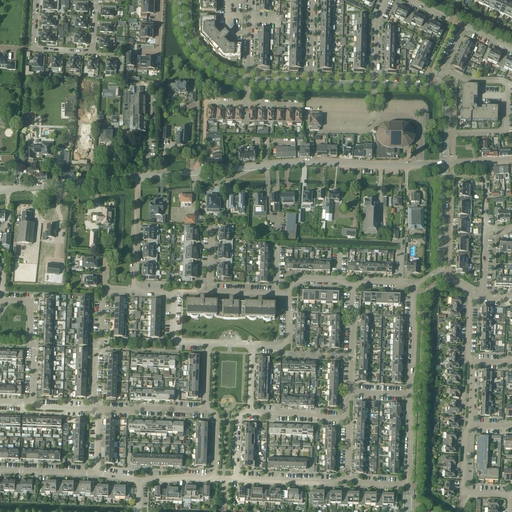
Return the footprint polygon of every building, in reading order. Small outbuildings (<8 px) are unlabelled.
[(58,11),(59,1),(49,0),(44,0),(45,0),(45,4),(44,4),(43,5),(43,6),(43,10),(47,10),(47,11),(50,11),(50,10),(58,11)] [(201,0),(200,0),(199,7),(201,7),(201,11),(214,11),(214,0),(201,0)] [(494,10),(498,0),(491,0),(488,7),(494,10)] [(499,12),(504,2),(499,0),(498,0),(494,10),(499,12)] [(88,2),(73,1),(73,6),(75,6),(75,12),(80,12),(80,13),(83,13),(83,12),(87,12),(87,8),(88,8),(87,8),(88,6),(86,6),(86,2),(88,2)] [(504,15),(509,4),(504,2),(499,12),(504,15)] [(399,17),(404,7),(401,6),(401,7),(398,6),(395,5),(390,16),(394,17),(395,15),(399,17)] [(116,11),(116,7),(102,6),(103,6),(103,10),(101,10),(101,12),(101,16),(105,17),(108,18),(108,17),(114,17),(114,11),(116,11)] [(153,14),(154,8),(141,7),(140,17),(147,17),(147,14),(153,14)] [(406,23),(412,13),(409,11),(407,9),(404,7),(399,17),(404,20),(403,22),(406,23)] [(416,25),(420,15),(417,14),(415,13),(414,14),(412,13),(406,23),(410,25),(411,23),(416,25)] [(423,31),(428,20),(425,19),(425,18),(423,17),(420,15),(416,25),(420,27),(419,30),(423,31)] [(42,21),(42,22),(42,26),(46,26),(45,30),(50,30),(50,26),(55,27),(55,21),(58,21),(58,16),(43,16),(45,16),(44,20),(43,20),(43,21),(42,21)] [(87,18),(72,17),(72,22),(74,22),(74,28),(79,28),(79,29),(82,29),(82,28),(86,28),(86,24),(87,24),(86,24),(87,22),(85,22),(85,18),(87,18)] [(214,30),(214,18),(201,18),(201,21),(199,21),(199,28),(200,28),(200,35),(205,40),(204,41),(208,46),(209,45),(223,59),(230,59),(230,61),(237,61),(237,60),(240,60),(240,55),(241,55),(241,51),(241,46),(229,46),(226,43),(227,42),(230,39),(228,38),(229,36),(225,32),(220,36),(214,30)] [(432,33),(437,23),(434,21),(434,22),(431,21),(431,22),(428,20),(423,31),(426,33),(427,30),(432,33)] [(147,21),(140,21),(140,31),(152,32),(153,25),(147,25),(147,21)] [(115,27),(116,23),(101,22),(102,22),(102,26),(100,26),(100,28),(100,32),(104,32),(104,33),(107,34),(107,33),(113,33),(113,27),(115,27)] [(437,23),(432,33),(437,35),(436,37),(439,39),(444,28),(441,27),(442,26),(439,25),(439,24),(437,23)] [(152,39),(152,32),(140,31),(139,41),(146,42),(146,38),(152,39)] [(57,37),(57,32),(42,32),(44,32),(43,36),(42,36),(42,37),(41,37),(41,38),(42,38),(41,42),(45,42),(45,44),(48,45),(48,42),(54,43),(54,37),(57,37)] [(86,34),(71,33),(71,38),(73,38),(73,44),(78,44),(78,45),(81,45),(82,44),(85,44),(86,40),(86,38),(84,38),(84,34),(86,34)] [(114,43),(115,39),(100,38),(101,38),(101,42),(100,42),(99,44),(99,48),(103,48),(103,49),(106,50),(106,49),(112,49),(112,43),(114,43)] [(462,47),(473,52),(477,44),(468,40),(467,43),(465,42),(464,44),(462,47)] [(420,46),(431,51),(432,48),(433,45),(423,41),(420,46)] [(430,54),(431,51),(420,46),(418,51),(428,55),(429,53),(430,54)] [(471,57),(473,52),(462,47),(461,50),(461,52),(471,57)] [(492,61),(497,51),(494,50),(491,49),(491,50),(488,49),(483,59),(486,61),(487,59),(492,61)] [(125,51),(125,55),(127,55),(127,69),(134,69),(135,55),(132,55),(132,52),(125,51)] [(427,57),(428,55),(418,51),(416,55),(426,60),(428,58),(427,57)] [(499,67),(504,56),(502,55),(502,54),(500,53),(500,52),(497,51),(492,61),(497,63),(496,66),(499,67)] [(471,57),(461,52),(460,54),(459,54),(458,56),(466,61),(468,56),(471,57)] [(3,55),(0,55),(0,54),(0,64),(7,65),(7,69),(14,70),(15,63),(8,62),(8,57),(3,56),(3,55)] [(425,63),(426,60),(416,55),(415,56),(418,57),(416,61),(413,60),(423,65),(424,63),(425,63)] [(39,57),(39,56),(39,57),(34,56),(34,60),(33,60),(33,64),(34,64),(34,71),(44,72),(45,57),(44,57),(44,59),(41,59),(41,57),(39,57)] [(464,65),(466,61),(458,56),(456,59),(457,60),(456,62),(466,66),(464,65)] [(509,69),(511,61),(511,58),(510,57),(510,58),(508,57),(507,58),(504,56),(499,67),(503,69),(504,66),(509,69)] [(57,58),(57,57),(57,58),(52,57),(52,61),(51,61),(51,65),(52,65),(52,70),(58,70),(58,73),(62,73),(63,58),(62,58),(62,60),(59,60),(59,58),(57,58)] [(75,59),(75,58),(75,59),(70,59),(70,62),(68,62),(68,66),(70,66),(70,71),(76,71),(76,74),(80,74),(81,59),(80,59),(80,61),(77,61),(77,59),(75,59)] [(147,71),(148,58),(141,58),(141,64),(137,64),(137,71),(147,71)] [(155,59),(148,58),(147,71),(157,72),(158,65),(154,65),(155,59)] [(93,60),(93,59),(93,60),(88,60),(88,63),(86,63),(85,67),(88,67),(87,74),(98,75),(99,60),(98,60),(98,62),(95,62),(95,60),(93,60)] [(111,61),(111,60),(111,61),(106,61),(106,64),(105,64),(105,68),(106,68),(105,76),(116,76),(117,61),(116,61),(116,63),(113,63),(113,61),(111,61)] [(423,67),(423,65),(413,60),(410,68),(418,72),(419,69),(422,70),(423,67)] [(269,70),(269,62),(258,61),(258,63),(257,67),(260,67),(260,70),(269,70)] [(300,65),(300,62),(289,62),(289,71),(298,71),(298,68),(300,68),(301,65),(300,65)] [(462,74),(466,66),(456,62),(455,64),(454,63),(453,66),(455,68),(454,71),(462,74)] [(322,72),(331,72),(332,63),(320,63),(320,65),(320,69),(322,69),(322,72)] [(365,67),(365,64),(353,64),(353,73),(362,73),(362,70),(365,70),(365,67)] [(387,74),(396,74),(396,65),(385,65),(385,67),(384,67),(384,71),(387,71),(387,74)] [(188,94),(188,83),(176,82),(176,83),(168,83),(167,92),(175,92),(175,93),(188,94)] [(476,106),(475,106),(473,106),(473,98),(477,98),(477,85),(462,85),(461,111),(460,111),(460,117),(460,121),(464,122),(471,122),(471,121),(497,122),(497,107),(485,106),(481,105),(481,110),(476,109),(477,107),(476,106)] [(137,88),(137,96),(131,96),(131,93),(127,93),(126,96),(123,96),(123,126),(127,126),(127,131),(133,132),(145,132),(146,96),(143,96),(143,88),(137,88)] [(217,124),(218,110),(217,110),(217,111),(214,111),(214,109),(208,109),(208,122),(213,122),(213,124),(217,124)] [(226,124),(227,110),(227,112),(223,111),(223,110),(218,110),(217,124),(217,122),(222,122),(222,124),(226,124)] [(236,125),(236,110),(236,112),(233,112),(233,110),(227,110),(226,124),(227,124),(227,122),(232,122),(232,124),(236,125)] [(245,125),(246,112),(242,112),(242,110),(236,110),(236,125),(236,122),(241,123),(241,125),(245,125)] [(255,125),(255,111),(249,110),(249,112),(246,112),(245,125),(249,125),(249,123),(254,123),(254,125),(255,125)] [(264,123),(264,111),(259,111),(259,112),(255,112),(255,111),(255,125),(259,125),(259,123),(264,123)] [(274,113),(274,111),(268,111),(268,113),(264,113),(264,111),(264,123),(264,125),(268,125),(268,123),(273,123),(274,113)] [(283,113),(283,111),(277,111),(277,113),(274,113),(273,123),(273,126),(277,126),(277,124),(282,124),(282,126),(282,124),(283,124),(283,113)] [(292,113),(293,112),(287,112),(287,113),(283,113),(283,124),(282,124),(282,126),(287,126),(287,124),(292,124),(292,126),(292,124),(292,113)] [(292,124),(292,126),(296,126),(296,124),(301,124),(302,112),(296,112),(296,114),(292,113),(292,124)] [(319,116),(319,112),(310,112),(310,116),(309,116),(309,127),(310,127),(309,131),(319,131),(318,131),(318,127),(320,127),(321,116),(319,116)] [(389,123),(383,125),(378,130),(377,134),(374,134),(373,136),(374,137),(378,149),(376,150),(376,159),(398,159),(398,155),(394,155),(394,149),(402,149),(408,147),(413,143),(415,136),(413,130),(408,125),(402,123),(389,123)] [(111,132),(111,128),(101,127),(101,132),(100,132),(99,133),(99,135),(100,136),(99,136),(99,138),(100,138),(100,143),(112,144),(112,132),(111,132)] [(81,146),(82,146),(89,146),(90,130),(91,130),(91,129),(81,129),(81,137),(81,138),(81,146)] [(188,130),(181,130),(181,133),(180,133),(176,133),(176,145),(181,145),(182,145),(184,145),(184,142),(187,142),(188,130)] [(490,157),(489,152),(487,152),(487,142),(481,142),(482,157),(490,157)] [(51,148),(51,144),(42,144),(42,146),(32,146),(32,151),(26,151),(26,159),(33,159),(33,153),(39,153),(39,158),(42,159),(42,155),(51,156),(51,148)] [(363,158),(364,145),(364,146),(359,145),(359,146),(355,145),(354,157),(363,158)] [(371,158),(371,146),(364,145),(363,158),(371,158)] [(326,156),(327,146),(317,146),(316,156),(316,157),(327,157),(327,156),(326,156)] [(327,146),(326,156),(327,156),(330,156),(329,157),(337,157),(337,147),(327,146)] [(500,146),(497,146),(498,149),(499,157),(511,155),(511,148),(500,149),(500,146)] [(249,151),(243,152),(243,150),(244,150),(244,149),(238,150),(239,150),(239,152),(238,152),(239,162),(239,161),(245,161),(249,160),(255,160),(254,150),(254,151),(253,148),(249,149),(249,151)] [(296,157),(295,148),(287,149),(287,148),(276,149),(276,158),(296,157)] [(352,157),(353,149),(343,148),(342,152),(343,152),(343,157),(347,158),(347,157),(352,157)] [(209,167),(214,166),(223,165),(222,153),(213,154),(213,159),(205,160),(206,167),(209,166),(209,167)] [(75,179),(75,175),(75,171),(67,172),(67,167),(61,168),(62,180),(75,179)] [(35,182),(47,181),(47,175),(35,176),(35,171),(39,171),(38,171),(38,169),(34,169),(35,170),(34,170),(34,174),(35,176),(35,181),(35,182)] [(459,191),(470,191),(470,185),(472,185),(472,182),(461,181),(461,185),(459,184),(459,191)] [(326,210),(326,198),(324,198),(324,192),(317,191),(317,199),(323,199),(323,202),(323,210),(326,210)] [(470,197),(470,191),(459,191),(459,197),(461,197),(461,200),(472,200),(472,197),(470,197)] [(339,200),(339,192),(329,192),(329,199),(327,199),(327,204),(326,204),(326,214),(332,215),(332,205),(331,205),(331,199),(334,200),(334,202),(339,202),(339,200)] [(310,208),(314,208),(314,200),(311,199),(311,193),(307,193),(307,194),(303,193),(303,205),(310,206),(310,208)] [(277,203),(277,194),(270,195),(270,204),(274,204),(274,210),(279,209),(279,203),(277,203)] [(294,194),(281,194),(282,203),(294,203),(294,205),(298,205),(298,196),(294,196),(294,194)] [(419,205),(419,202),(419,194),(411,194),(411,202),(415,202),(415,205),(417,205),(419,205)] [(191,203),(191,196),(185,196),(185,195),(180,195),(180,199),(181,199),(181,203),(191,203)] [(229,209),(234,209),(234,212),(239,212),(239,208),(244,208),(244,195),(239,195),(239,197),(235,197),(235,196),(229,196),(229,209)] [(262,195),(254,195),(254,207),(254,212),(262,212),(262,211),(265,211),(265,212),(266,212),(265,200),(262,200),(262,195)] [(219,212),(219,200),(216,200),(216,198),(216,197),(214,197),(207,197),(207,203),(206,203),(206,208),(207,208),(207,209),(211,209),(211,212),(219,212)] [(397,198),(397,197),(395,197),(394,198),(393,198),(393,200),(393,201),(393,202),(393,207),(400,207),(402,207),(402,204),(400,204),(401,199),(401,198),(400,198),(400,199),(397,198)] [(375,208),(375,199),(364,198),(364,203),(366,203),(366,207),(364,207),(364,211),(363,211),(363,213),(364,213),(363,234),(378,235),(378,230),(379,208),(375,208)] [(471,204),(472,200),(461,200),(460,203),(459,203),(458,209),(469,209),(470,204),(471,204)] [(159,202),(156,202),(152,202),(152,203),(151,203),(150,211),(155,212),(155,215),(162,215),(162,212),(163,212),(163,204),(159,203),(159,202)] [(417,208),(417,205),(415,205),(411,205),(411,223),(408,223),(408,230),(423,229),(423,208),(417,208)] [(503,223),(504,211),(500,211),(500,208),(494,208),(494,217),(497,217),(497,221),(500,221),(500,222),(501,222),(502,222),(503,223)] [(511,215),(511,208),(508,208),(507,211),(504,211),(503,223),(504,222),(505,222),(506,222),(507,222),(507,221),(509,221),(509,216),(511,215)] [(111,214),(112,209),(103,209),(103,215),(102,215),(101,215),(97,214),(96,223),(102,223),(102,224),(104,224),(104,225),(108,226),(109,225),(111,225),(111,219),(110,219),(110,214),(111,214)] [(469,215),(469,209),(458,209),(458,215),(460,215),(460,218),(471,219),(471,215),(469,215)] [(30,223),(31,213),(22,212),(21,222),(17,222),(16,224),(18,224),(18,226),(19,226),(18,227),(18,232),(17,232),(17,233),(18,233),(17,238),(17,237),(17,238),(17,239),(14,238),(13,245),(16,245),(16,243),(32,244),(34,223),(30,223)] [(295,240),(297,225),(295,225),(296,215),(287,214),(285,239),(295,240)] [(471,222),(471,219),(460,218),(460,221),(458,221),(458,227),(469,228),(469,222),(471,222)] [(43,233),(42,240),(46,240),(46,237),(54,238),(55,234),(56,234),(56,230),(55,230),(56,226),(47,225),(46,233),(43,233)] [(156,235),(158,235),(158,226),(150,225),(150,229),(144,229),(144,230),(143,231),(143,234),(156,235)] [(218,235),(231,236),(231,232),(233,232),(233,227),(225,226),(225,230),(219,229),(219,231),(218,232),(218,235)] [(195,236),(198,236),(198,233),(198,232),(198,230),(192,230),(192,227),(184,227),(184,236),(195,236)] [(468,233),(469,228),(458,227),(457,233),(459,233),(459,237),(470,237),(470,234),(468,233)] [(155,238),(156,235),(143,234),(143,238),(144,239),(144,240),(150,240),(150,244),(157,244),(158,239),(155,238)] [(10,246),(11,236),(3,235),(2,245),(10,246)] [(230,239),(231,236),(218,235),(218,239),(219,240),(219,241),(225,241),(225,245),(232,245),(233,239),(230,239)] [(198,236),(195,236),(184,236),(183,245),(191,245),(191,242),(197,242),(197,241),(198,240),(198,236)] [(470,240),(470,237),(459,237),(459,240),(457,240),(457,246),(468,246),(468,240),(470,240)] [(506,244),(504,244),(504,242),(497,242),(497,249),(500,249),(500,253),(506,253),(506,244)] [(157,253),(157,244),(150,244),(150,247),(144,246),(144,248),(143,249),(143,252),(157,253)] [(197,250),(197,248),(191,248),(191,245),(183,245),(183,250),(185,250),(185,254),(194,254),(198,254),(198,251),(197,250)] [(232,250),(232,245),(225,245),(225,248),(219,247),(219,249),(218,249),(218,253),(230,254),(230,250),(232,250)] [(468,252),(468,246),(457,246),(457,252),(459,252),(458,255),(470,255),(470,252),(468,252)] [(157,262),(157,253),(143,252),(142,256),(143,257),(143,258),(149,258),(149,262),(157,262)] [(230,257),(230,254),(218,253),(217,257),(218,258),(218,259),(224,259),(224,263),(232,263),(232,257),(230,257)] [(198,254),(194,254),(185,254),(183,254),(183,263),(190,263),(191,260),(197,260),(197,259),(197,258),(198,254)] [(469,259),(470,255),(458,255),(458,258),(457,258),(456,264),(467,264),(468,259),(469,259)] [(97,268),(97,267),(98,266),(98,264),(97,263),(97,261),(91,261),(91,258),(82,257),(82,267),(85,267),(85,268),(86,268),(87,269),(89,269),(90,268),(97,268)] [(156,271),(157,262),(149,262),(149,265),(143,264),(143,266),(142,267),(142,270),(156,271)] [(419,273),(419,262),(412,262),(412,264),(407,264),(407,267),(407,270),(412,270),(412,273),(419,273)] [(182,272),(193,272),(197,272),(197,269),(196,268),(196,266),(190,266),(190,263),(183,263),(182,272)] [(232,268),(232,263),(224,263),(224,266),(218,265),(218,267),(217,268),(217,271),(229,272),(229,268),(232,268)] [(47,274),(59,275),(60,265),(48,264),(47,274)] [(467,270),(467,264),(456,264),(456,270),(458,270),(457,273),(469,274),(469,270),(467,270)] [(156,280),(156,271),(142,270),(142,274),(143,275),(142,276),(149,276),(148,280),(156,280)] [(229,275),(229,272),(217,271),(217,275),(218,276),(218,277),(224,277),(223,281),(231,281),(231,275),(229,275)] [(197,276),(197,272),(193,272),(182,272),(182,281),(190,281),(190,278),(196,278),(196,277),(197,276)] [(96,286),(96,284),(97,284),(97,281),(96,281),(96,279),(90,279),(90,275),(83,275),(83,281),(85,281),(85,286),(86,286),(88,287),(89,286),(96,286)] [(309,292),(307,292),(307,290),(300,290),(300,297),(300,301),(303,301),(309,301),(309,292)] [(332,293),(332,302),(337,302),(337,303),(341,303),(341,292),(334,291),(334,293),(332,293)] [(370,303),(371,293),(370,293),(370,294),(368,294),(368,293),(362,292),(361,299),(364,299),(364,303),(370,303)] [(393,295),(393,304),(399,304),(399,305),(402,306),(402,294),(396,294),(396,295),(394,295),(393,295)] [(206,301),(206,298),(204,298),(204,296),(201,296),(201,301),(188,301),(187,316),(190,316),(190,317),(191,318),(192,318),(193,318),(193,319),(194,319),(195,319),(196,319),(197,318),(198,318),(198,317),(199,317),(205,317),(205,318),(206,319),(208,319),(210,319),(211,319),(213,318),(213,317),(216,317),(216,318),(219,319),(223,319),(227,320),(230,320),(234,320),(238,320),(242,320),(245,319),(245,318),(248,319),(249,320),(250,320),(250,321),(251,321),(252,321),(253,321),(254,321),(255,320),(256,320),(256,319),(263,319),(263,320),(264,321),(265,321),(266,321),(267,321),(268,321),(269,321),(270,321),(270,320),(271,320),(271,319),(274,319),(275,304),(262,303),(262,299),(259,298),(259,300),(256,300),(256,303),(235,302),(235,299),(233,299),(233,298),(230,297),(230,302),(206,301)] [(453,308),(460,308),(460,305),(461,305),(461,298),(451,298),(451,305),(453,305),(453,308)] [(460,311),(460,308),(453,308),(453,311),(451,311),(451,318),(461,318),(461,311),(460,311)] [(452,333),(459,333),(459,330),(460,330),(460,323),(450,323),(450,330),(452,330),(452,333)] [(459,336),(459,333),(452,333),(452,336),(450,336),(450,343),(460,343),(460,336),(459,336)] [(451,358),(458,358),(458,355),(459,355),(459,348),(449,348),(449,355),(451,355),(451,358)] [(108,361),(119,361),(119,352),(112,352),(112,355),(109,355),(108,361)] [(458,361),(458,358),(451,358),(451,361),(449,361),(449,365),(446,364),(446,369),(452,369),(452,368),(459,368),(459,361),(458,361)] [(453,373),(453,370),(447,370),(446,374),(449,376),(449,378),(450,379),(450,380),(452,380),(452,383),(459,383),(459,380),(460,380),(460,373),(453,373)] [(460,395),(460,388),(450,388),(450,390),(449,391),(449,393),(450,394),(450,395),(451,395),(451,398),(459,398),(459,395),(460,395)] [(458,406),(459,403),(451,403),(451,406),(449,406),(446,408),(446,415),(452,415),(452,413),(459,413),(459,406),(458,406)] [(458,421),(458,418),(450,418),(450,421),(449,421),(448,422),(448,424),(448,425),(448,428),(458,428),(459,421),(458,421)] [(443,442),(455,443),(455,440),(456,440),(456,433),(446,433),(446,439),(443,439),(443,442)] [(488,442),(488,440),(488,436),(477,436),(477,441),(477,450),(477,451),(476,459),(476,461),(476,465),(475,465),(475,470),(476,470),(476,474),(476,476),(478,476),(478,480),(484,481),(484,480),(492,480),(493,480),(494,480),(498,480),(498,470),(494,469),(493,469),(488,469),(488,470),(486,470),(486,469),(486,465),(487,465),(487,461),(487,460),(488,452),(488,450),(488,442)] [(511,448),(511,437),(505,437),(505,440),(503,440),(503,445),(505,445),(505,448),(511,448)] [(455,446),(455,443),(443,442),(443,446),(446,446),(445,452),(455,453),(456,446),(455,446)] [(132,455),(131,464),(133,464),(133,465),(137,465),(142,465),(142,457),(137,457),(134,456),(134,455),(132,455)] [(157,457),(157,466),(159,466),(165,466),(165,458),(160,457),(157,457)] [(174,458),(173,466),(176,467),(182,467),(182,457),(182,458),(177,458),(174,458)] [(442,464),(442,467),(447,468),(454,468),(454,465),(455,465),(455,458),(445,457),(445,464),(442,464)] [(165,458),(165,466),(171,466),(173,466),(174,458),(171,458),(165,458)] [(274,460),(273,469),(280,469),(282,469),(282,460),(281,460),(274,460)] [(297,461),(297,470),(301,470),(306,470),(306,469),(307,469),(308,460),(306,460),(306,461),(301,461),(297,461)] [(454,471),(454,468),(447,468),(447,471),(445,470),(445,477),(455,478),(455,471),(454,471)] [(509,481),(510,470),(504,470),(504,473),(502,472),(502,478),(503,478),(503,481),(509,481)] [(9,490),(9,480),(6,480),(6,479),(4,479),(4,480),(4,481),(1,481),(0,493),(4,493),(4,490),(9,490)] [(18,493),(18,481),(15,481),(15,480),(13,480),(9,480),(9,490),(14,491),(14,493),(18,493)] [(26,491),(27,481),(23,481),(23,480),(24,480),(21,480),(21,482),(18,481),(18,493),(21,493),(21,491),(26,491)] [(27,481),(26,491),(32,491),(32,494),(35,494),(36,482),(32,482),(32,481),(33,481),(33,480),(30,480),(30,481),(27,481)] [(50,492),(51,482),(47,482),(47,481),(45,481),(45,482),(42,482),(41,490),(40,490),(41,492),(41,494),(45,494),(45,492),(50,492)] [(59,495),(59,483),(56,483),(56,482),(56,481),(54,481),(54,482),(51,482),(50,492),(55,492),(55,495),(59,495)] [(68,493),(68,482),(65,482),(62,481),(62,482),(62,483),(59,483),(59,495),(62,495),(62,492),(68,493)] [(76,495),(77,484),(74,483),(74,482),(71,482),(68,482),(68,493),(73,493),(73,495),(76,495)] [(85,493),(85,483),(82,483),(82,482),(80,482),(80,484),(77,484),(76,495),(80,496),(80,493),(85,493)] [(93,499),(94,484),(91,484),(91,483),(89,482),(89,483),(85,483),(85,493),(90,493),(90,496),(93,496),(93,499)] [(453,487),(453,483),(445,482),(445,489),(444,489),(444,496),(454,496),(454,489),(453,489),(453,487)] [(102,496),(103,486),(99,486),(100,486),(100,485),(97,485),(97,486),(97,487),(94,487),(94,484),(93,499),(97,499),(97,496),(102,496)] [(191,500),(191,487),(188,487),(188,485),(187,485),(188,485),(185,485),(185,487),(182,487),(182,502),(182,499),(191,500)] [(200,500),(200,487),(197,487),(197,486),(195,486),(195,485),(194,487),(191,487),(191,500),(200,500)] [(200,487),(200,500),(203,500),(203,498),(209,498),(209,500),(210,500),(209,498),(211,495),(212,495),(212,494),(211,493),(210,492),(209,492),(209,487),(206,487),(206,485),(205,486),(203,486),(203,487),(200,487)] [(111,499),(111,487),(108,487),(108,486),(106,486),(103,486),(102,496),(107,497),(107,499),(111,499)] [(120,497),(120,487),(117,487),(117,486),(114,486),(115,486),(114,487),(111,487),(111,499),(114,499),(114,497),(120,497)] [(120,487),(120,497),(125,497),(125,500),(128,500),(128,498),(130,496),(129,495),(129,488),(126,488),(126,487),(126,486),(123,486),(123,487),(124,487),(123,487),(120,487)] [(164,501),(164,488),(161,488),(161,487),(159,487),(159,486),(158,488),(155,488),(155,493),(154,493),(153,493),(152,494),(152,495),(152,496),(154,499),(154,501),(155,498),(160,498),(160,501),(164,501)] [(182,502),(182,487),(182,486),(182,489),(179,489),(179,488),(177,487),(176,489),(173,489),(173,501),(182,502)] [(173,501),(173,489),(170,489),(170,487),(169,487),(167,487),(167,488),(164,488),(164,501),(173,501)] [(248,502),(248,489),(245,489),(245,487),(243,487),(242,489),(239,489),(239,493),(238,493),(237,493),(237,494),(237,495),(236,496),(237,496),(239,500),(238,501),(239,499),(244,499),(244,501),(248,502)] [(257,502),(257,489),(254,489),(254,487),(254,488),(252,488),(251,489),(248,489),(248,502),(257,502)] [(266,502),(266,490),(263,489),(263,488),(261,488),(261,487),(260,489),(257,489),(257,502),(266,502)] [(275,503),(275,490),(272,490),(272,488),(271,488),(272,488),(270,488),(269,490),(266,490),(266,502),(275,503)] [(284,503),(284,490),(281,490),(281,489),(279,489),(279,488),(278,490),(275,490),(275,503),(284,503)] [(293,503),(293,491),(290,490),(290,488),(289,489),(290,489),(287,489),(287,490),(284,490),(284,503),(293,503)] [(293,491),(293,503),(302,504),(302,491),(299,491),(299,489),(297,489),(296,491),(293,491)] [(318,505),(318,491),(315,491),(313,491),(313,492),(310,492),(309,499),(308,500),(309,502),(309,504),(312,504),(312,505),(318,505)] [(327,505),(327,493),(324,493),(324,491),(322,491),(322,492),(318,491),(318,505),(323,505),(323,504),(327,505)] [(335,502),(336,492),(332,492),(333,492),(333,491),(330,491),(330,492),(330,493),(327,493),(327,505),(330,505),(330,502),(335,502)] [(344,505),(344,493),(341,493),(341,492),(342,492),(339,492),(336,492),(335,502),(341,503),(341,505),(344,505)] [(353,503),(353,493),(350,493),(350,492),(347,492),(348,492),(348,494),(344,493),(344,505),(347,505),(348,503),(353,503)] [(361,506),(362,494),(359,494),(359,493),(359,492),(356,492),(356,493),(357,493),(353,493),(353,503),(358,503),(358,506),(361,506)] [(370,504),(371,493),(367,493),(365,493),(365,494),(362,494),(361,506),(365,506),(365,504),(370,504)] [(379,507),(379,495),(376,495),(376,493),(374,493),(374,494),(371,493),(370,504),(375,504),(375,506),(379,507)] [(388,504),(388,494),(385,494),(384,494),(385,494),(385,493),(382,493),(382,494),(382,495),(379,495),(379,507),(382,507),(382,504),(388,504)] [(388,494),(388,504),(393,505),(393,507),(396,507),(396,505),(398,503),(396,503),(397,495),(393,495),(394,494),(391,494),(388,494)]
